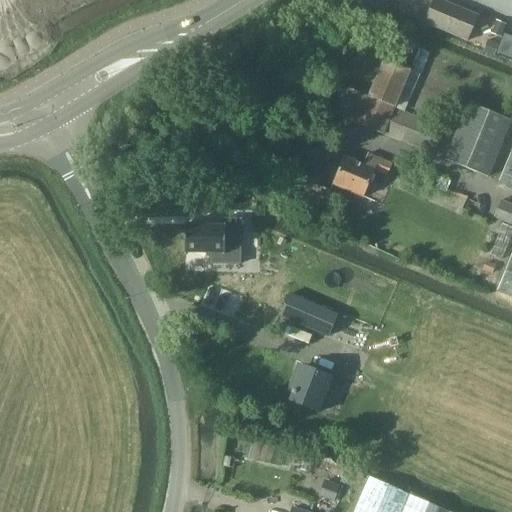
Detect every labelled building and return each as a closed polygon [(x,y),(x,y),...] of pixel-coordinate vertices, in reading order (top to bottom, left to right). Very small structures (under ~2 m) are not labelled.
[(479,41),(488,20),(448,4),(439,25),(479,41)] [(511,55),(511,36),(502,34),(498,52),(511,55)] [(436,153),(446,128),(395,107),(410,72),(385,62),(371,98),(339,85),(329,109),(436,153)] [(467,103),(444,160),(488,177),(511,121),(467,103)] [(511,187),(511,152),(501,184),(511,187)] [(389,176),(394,164),(371,154),(366,167),(345,159),(334,184),(365,197),(376,171),(389,176)] [(330,191),(308,183),(295,217),(317,225),(330,191)] [(511,223),(511,204),(501,200),(494,216),(511,223)] [(185,225),(184,255),(185,255),(185,253),(209,254),(209,264),(240,265),(241,220),(223,220),(223,227),(186,226),(186,225),(185,225)] [(511,253),(498,292),(511,297),(511,253)] [(497,266),(488,262),(485,271),(494,275),(497,266)] [(327,338),(338,315),(290,293),(280,316),(327,338)] [(290,401),(317,412),(330,378),(302,366),(297,377),(294,375),(288,391),(292,392),(291,394),(292,394),(290,401)] [(353,511),(445,511),(369,478),(353,511)] [(325,481),(319,498),(335,504),(341,486),(325,481)]
